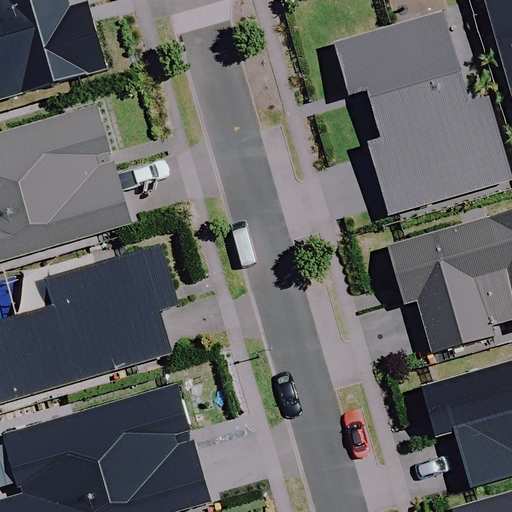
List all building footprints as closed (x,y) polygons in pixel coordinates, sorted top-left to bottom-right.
[(70,14),(65,0),(0,0),(0,105),(105,75),(86,10),(70,14)] [(511,0),(480,0),(511,110),(511,0)] [(438,15),(331,46),(346,97),(363,92),(379,144),(366,148),(385,216),(508,181),(486,102),(465,108),(438,15)] [(0,262),(129,225),(95,109),(0,136),(0,262)] [(511,212),(385,248),(402,306),(415,303),(430,356),(492,338),(488,326),(511,319),(511,212)] [(173,307),(156,249),(42,282),(50,310),(0,324),(0,404),(168,356),(155,312),(173,307)] [(511,364),(419,391),(433,437),(450,432),(467,490),(511,477),(511,364)] [(0,503),(0,511),(178,511),(207,504),(173,387),(2,437),(20,497),(0,503)] [(511,511),(511,493),(449,511),(448,511),(511,511)]
